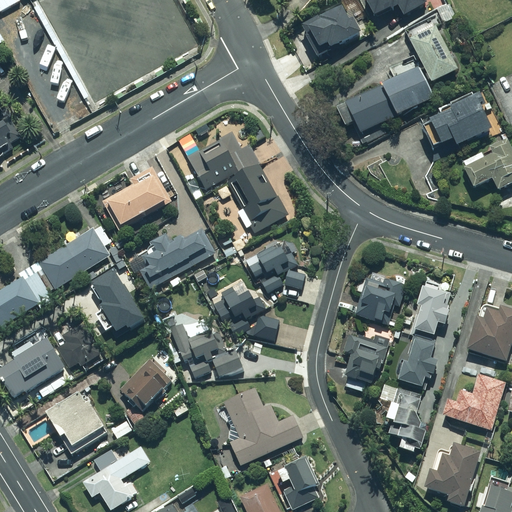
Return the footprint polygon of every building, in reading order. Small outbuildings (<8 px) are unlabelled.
[(0,0),(0,7),(2,10),(20,0),(0,0)] [(365,0),(359,3),(371,24),(396,10),(402,21),(427,7),(423,0),(365,0)] [(315,19),(298,29),(318,64),(362,37),(352,22),(348,25),(340,12),(318,25),(315,19)] [(458,74),(435,31),(407,47),(429,89),(458,74)] [(434,103),(418,70),(339,109),(355,141),(434,103)] [(483,110),(478,98),(446,112),(447,115),(428,123),(430,126),(422,130),(432,153),(451,145),(454,153),(492,136),(481,111),(483,110)] [(14,120),(0,127),(0,154),(25,141),(14,120)] [(242,149),(233,132),(182,162),(201,194),(225,180),(258,237),(290,218),(247,146),(242,149)] [(511,188),(511,155),(505,143),(459,167),(472,193),(490,183),(497,196),(511,188)] [(154,172),(99,204),(117,234),(172,202),(154,172)] [(37,265),(55,293),(110,256),(105,249),(113,243),(103,229),(95,234),(91,229),(37,265)] [(158,279),(207,252),(199,237),(187,243),(184,236),(170,244),(165,236),(148,246),(153,254),(142,260),(146,269),(137,274),(148,293),(161,285),(158,279)] [(245,247),(240,239),(222,250),(228,259),(245,247)] [(305,275),(285,272),(286,266),(275,249),(268,252),(265,247),(242,261),(253,280),(261,275),(266,282),(260,286),(266,296),(280,287),(302,290),(305,275)] [(0,329),(55,293),(37,265),(19,276),(22,280),(0,294),(0,329)] [(146,319),(115,271),(96,283),(103,294),(100,297),(105,305),(102,306),(119,332),(127,327),(129,330),(146,319)] [(382,285),(363,279),(351,318),(381,327),(383,317),(390,319),(393,307),(400,309),(406,288),(384,281),(382,285)] [(222,303),(212,308),(222,326),(224,324),(233,340),(251,329),(247,323),(251,321),(247,314),(256,309),(241,283),(218,296),(222,303)] [(440,289),(420,283),(413,307),(417,309),(402,359),(398,358),(391,382),(420,391),(424,380),(430,382),(436,365),(428,363),(440,325),(445,327),(450,311),(440,308),(444,297),(438,295),(440,289)] [(477,321),(473,320),(464,353),(506,363),(510,345),(511,345),(511,313),(480,306),(477,321)] [(277,320),(254,318),(252,339),(275,342),(277,320)] [(182,326),(169,332),(190,380),(211,371),(208,365),(212,363),(209,356),(217,352),(208,332),(189,341),(182,326)] [(24,353),(16,358),(20,364),(0,376),(0,378),(17,404),(69,370),(51,342),(48,344),(39,331),(18,345),(24,353)] [(341,355),(349,357),(344,380),(348,381),(346,389),(363,394),(366,385),(373,386),(376,374),(377,374),(379,365),(387,367),(392,346),(346,334),(341,355)] [(244,370),(235,353),(211,366),(220,383),(244,370)] [(172,383),(150,361),(117,393),(131,407),(123,415),(137,428),(146,419),(141,414),(172,383)] [(489,434),(505,386),(477,377),(471,395),(460,392),(456,406),(445,402),(440,418),(489,434)] [(422,396),(381,385),(370,423),(383,426),(380,436),(387,437),(385,447),(397,450),(396,453),(420,459),(429,423),(416,419),(422,396)] [(236,468),(301,440),(292,418),(277,425),(269,407),(263,409),(254,389),(222,403),(238,442),(227,447),(236,468)] [(113,396),(105,401),(115,417),(123,413),(113,396)] [(91,410),(84,399),(51,420),(66,444),(68,442),(75,454),(108,433),(92,409),(91,410)] [(177,420),(187,412),(181,404),(170,412),(177,420)] [(132,432),(126,422),(110,433),(116,442),(132,432)] [(149,464),(140,449),(83,485),(92,499),(98,496),(108,511),(115,511),(139,497),(127,478),(149,464)] [(463,510),(478,456),(450,449),(446,462),(435,459),(431,474),(426,472),(419,498),(463,510)] [(322,486),(307,457),(271,476),(290,511),(295,511),(318,500),(313,491),(322,486)] [(227,467),(218,472),(223,482),(232,477),(227,467)] [(510,487),(488,480),(477,511),(511,511),(511,510),(508,509),(511,496),(511,489),(510,489),(510,487)] [(279,511),(267,484),(238,498),(244,511),(279,511)] [(196,496),(191,488),(177,498),(182,505),(196,496)] [(235,511),(227,497),(216,503),(220,511),(235,511)] [(179,511),(173,503),(159,511),(179,511)]
